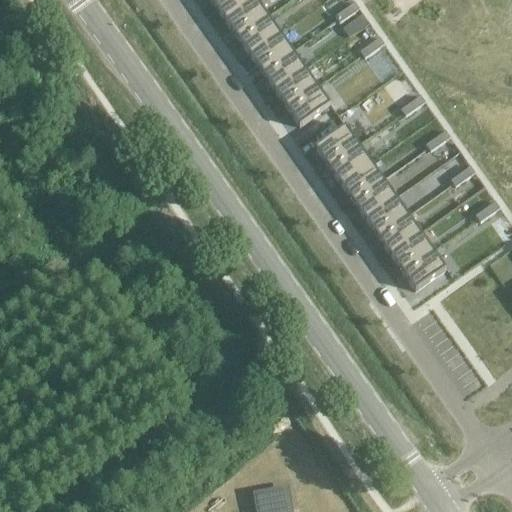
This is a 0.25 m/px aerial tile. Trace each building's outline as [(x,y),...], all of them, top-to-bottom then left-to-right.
[(219,0),(212,6),(224,23),(255,2),(253,0),(219,0)] [(224,23),(237,41),(268,19),(255,2),(224,23)] [(355,6),(345,13),(349,20),(359,13),(355,6)] [(345,13),(335,20),(340,26),(349,20),(345,13)] [(237,41),(249,59),(280,37),(268,19),(237,41)] [(361,19),(351,26),(357,35),(367,28),(361,19)] [(249,59),(261,76),(292,55),(280,37),(249,59)] [(379,41),(370,48),(374,55),(384,48),(379,41)] [(370,48),(360,55),(364,62),(374,55),(370,48)] [(261,76),(274,94),(305,72),(292,55),(261,76)] [(274,94),(286,112),(317,90),(305,72),(274,94)] [(286,112),(299,130),(330,108),(317,90),(286,112)] [(420,99),(410,106),(415,113),(425,106),(420,99)] [(410,106),(401,113),(405,120),(415,113),(410,106)] [(314,151),(327,170),(358,148),(345,130),(314,151)] [(445,135),(435,142),(440,148),(450,141),(445,135)] [(435,142),(426,148),(430,155),(440,148),(435,142)] [(327,170),(340,187),(371,166),(358,148),(327,170)] [(340,187),(352,205),(383,183),(371,166),(340,187)] [(470,170),(460,177),(465,183),(475,176),(470,170)] [(460,177),(450,184),(455,190),(465,183),(460,177)] [(352,205),(365,223),(396,201),(383,183),(352,205)] [(365,223),(377,240),(408,219),(396,201),(365,223)] [(495,205),(485,212),(490,219),(500,212),(495,205)] [(485,212),(475,219),(480,226),(490,219),(485,212)] [(377,240),(390,258),(420,236),(408,219),(377,240)] [(390,258),(402,276),(433,254),(420,236),(390,258)] [(402,276),(415,294),(446,272),(433,254),(402,276)] [(255,497),(258,511),(299,511),(295,490),(255,497)]
